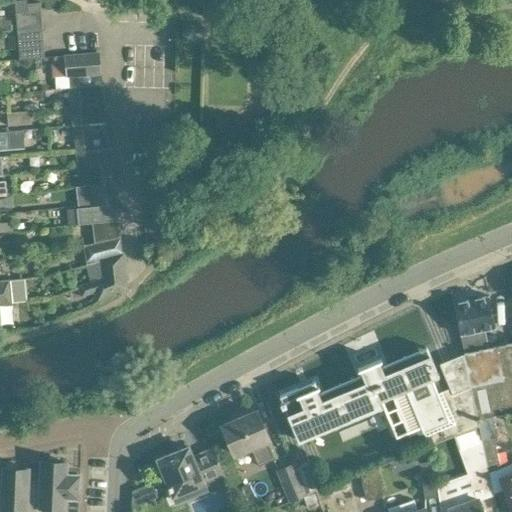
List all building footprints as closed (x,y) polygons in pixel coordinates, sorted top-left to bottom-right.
[(20,0),(14,1),(15,12),(27,11),(26,3),(27,3),(26,0),(20,0)] [(27,11),(15,12),(17,29),(42,27),(40,2),(27,3),(26,3),(27,11)] [(183,25),(182,41),(202,41),(202,26),(183,25)] [(42,27),(17,29),(19,59),(44,57),(42,27)] [(98,53),(50,57),(52,77),(69,76),(70,87),(101,84),(100,84),(100,73),(98,53)] [(70,87),(68,87),(69,106),(104,103),(102,84),(104,84),(101,84),(70,87)] [(104,103),(69,106),(71,125),(106,122),(104,103)] [(6,112),(7,125),(31,124),(30,110),(6,112)] [(179,137),(195,137),(247,139),(248,118),(215,117),(215,126),(179,125),(179,137)] [(106,122),(71,125),(75,151),(109,149),(107,131),(106,122)] [(0,149),(9,149),(8,131),(0,131),(0,149)] [(109,149),(75,151),(77,168),(111,165),(109,149)] [(111,165),(77,168),(79,186),(90,185),(96,184),(114,182),(111,165)] [(96,184),(90,185),(92,206),(115,203),(114,182),(96,184)] [(9,199),(11,211),(40,208),(38,196),(9,199)] [(67,225),(92,223),(92,224),(119,221),(119,220),(118,220),(116,204),(65,209),(67,225)] [(84,245),(121,238),(119,221),(92,224),(95,243),(84,245)] [(0,231),(11,231),(11,222),(0,222),(0,231)] [(121,238),(84,245),(87,264),(98,261),(99,261),(123,255),(121,238)] [(89,281),(89,282),(90,283),(125,271),(123,255),(99,261),(101,277),(89,281)] [(125,271),(90,283),(77,287),(80,294),(92,290),(96,301),(127,288),(125,271)] [(24,279),(0,281),(0,303),(27,301),(24,279)] [(495,327),(488,296),(453,303),(460,334),(495,327)] [(511,343),(463,354),(477,420),(492,417),(511,412),(511,343)] [(362,374),(319,392),(314,381),(279,396),(296,434),(379,399),(395,437),(420,427),(422,432),(423,432),(428,445),(479,426),(478,423),(477,420),(463,354),(439,364),(449,388),(437,393),(431,379),(438,376),(426,347),(381,366),(378,361),(360,369),(362,374)] [(268,439),(264,430),(256,411),(222,426),(234,454),(250,447),(258,466),(275,458),(267,439),(268,439)] [(511,461),(499,466),(493,437),(496,437),(492,417),(477,420),(478,423),(479,426),(481,440),(485,459),(489,487),(491,493),(504,488),(511,509),(511,461)] [(172,496),(191,488),(203,483),(202,482),(223,473),(221,467),(213,449),(192,457),(188,447),(157,459),(168,485),(167,486),(169,491),(170,490),(172,496)] [(77,511),(78,499),(80,475),(66,475),(66,463),(60,462),(59,459),(48,458),(45,462),(40,461),(39,480),(38,507),(40,507),(62,508),(61,511),(77,511)] [(472,462),(478,491),(489,487),(485,459),(472,462)] [(324,487),(314,461),(296,469),(306,494),(324,487)] [(432,461),(418,463),(424,500),(438,497),(432,461)] [(38,507),(39,480),(28,480),(28,469),(18,469),(18,464),(6,465),(6,468),(2,468),(1,491),(0,511),(39,511),(40,507),(38,507)] [(278,471),(291,502),(305,496),(292,465),(278,471)] [(378,468),(374,469),(358,474),(366,501),(382,496),(378,468)] [(454,480),(440,484),(442,492),(448,511),(484,511),(485,511),(484,509),(482,510),(478,497),(462,503),(456,487),(454,480)] [(131,508),(158,497),(151,482),(137,488),(131,490),(131,508)] [(319,505),(315,493),(303,497),(308,509),(319,505)] [(426,511),(425,508),(417,511),(413,500),(387,509),(388,511),(426,511)]
